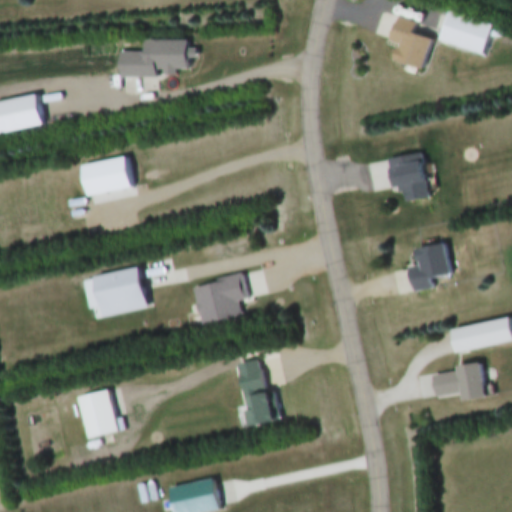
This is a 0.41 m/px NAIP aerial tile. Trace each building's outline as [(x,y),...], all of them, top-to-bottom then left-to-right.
[(485,58),(495,27),(450,14),(441,44),(485,58)] [(417,25),(399,19),(390,43),(401,47),(395,63),(423,72),(434,42),(414,35),(417,25)] [(122,79),(178,80),(178,73),(189,73),(189,43),(146,43),(146,55),(122,54),(122,79)] [(0,135),(45,128),(39,98),(0,104),(0,135)] [(392,162),(396,194),(407,193),(409,204),(431,201),(424,157),(392,162)] [(134,191),(128,159),(84,168),(90,200),(134,191)] [(416,294),(436,291),(434,281),(451,279),(446,247),(418,252),(421,269),(412,270),(416,294)] [(96,279),(103,320),(150,312),(142,271),(96,279)] [(249,302),(244,278),(194,290),(202,329),(243,319),(239,304),(249,302)] [(511,344),(511,334),(509,320),(447,331),(452,355),(511,344)] [(242,428),(270,424),(266,393),(259,394),(255,363),(234,365),(242,428)] [(483,400),(479,365),(450,368),(451,374),(429,376),(431,400),(458,397),(458,403),(483,400)] [(89,442),(119,436),(111,394),(81,400),(89,442)] [(165,489),(168,511),(217,511),(213,481),(165,489)]
